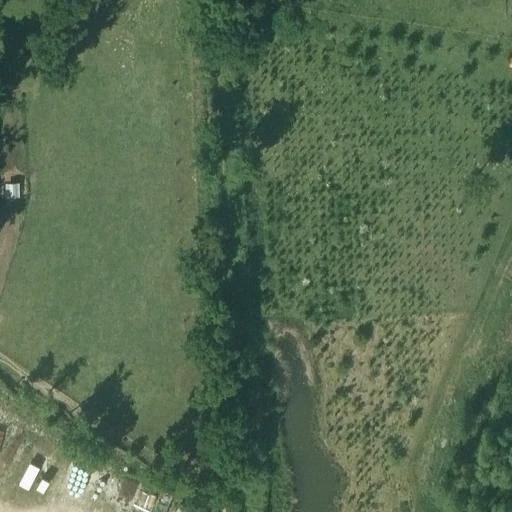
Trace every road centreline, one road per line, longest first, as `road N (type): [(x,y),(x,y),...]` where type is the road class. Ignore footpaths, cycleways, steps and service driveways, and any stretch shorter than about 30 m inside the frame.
road 1 (track): [(213,0),(244,511)]
road 2 (track): [(220,511),(213,485),(74,417),(0,363)]
